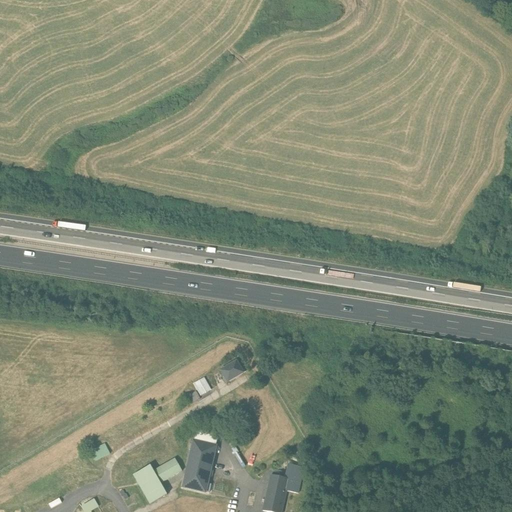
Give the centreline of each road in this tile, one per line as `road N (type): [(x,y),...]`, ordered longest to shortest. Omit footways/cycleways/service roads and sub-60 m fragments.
road 1 (motorway): [(0,254),(511,333)]
road 2 (motorway): [(511,306),(0,227)]
